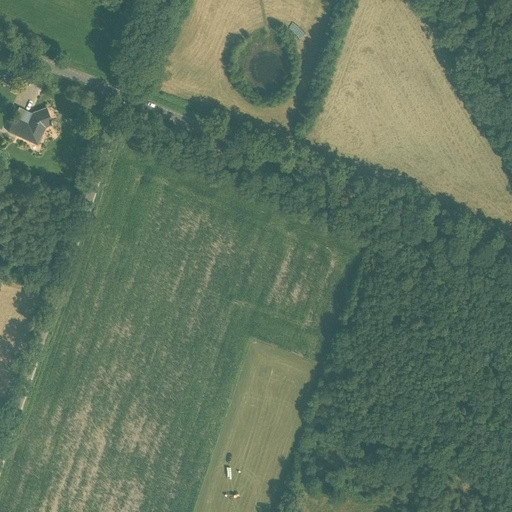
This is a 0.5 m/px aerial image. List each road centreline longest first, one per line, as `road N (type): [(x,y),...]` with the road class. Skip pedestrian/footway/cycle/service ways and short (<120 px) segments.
road 1 (secondary): [(511,253),(121,97)]
road 2 (unclassified): [(0,453),(121,97)]
road 3 (track): [(433,0),(511,140)]
road 4 (secondary): [(121,97),(0,46)]
